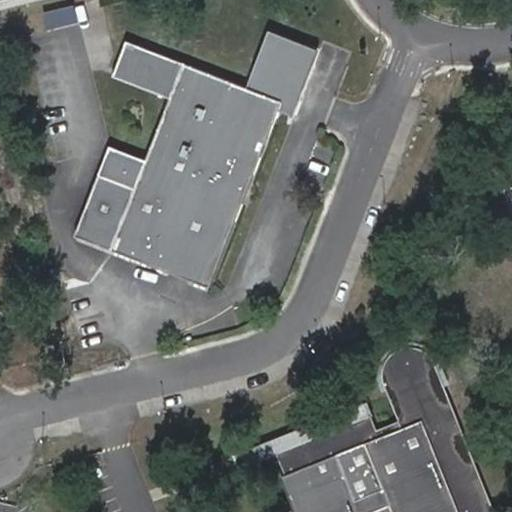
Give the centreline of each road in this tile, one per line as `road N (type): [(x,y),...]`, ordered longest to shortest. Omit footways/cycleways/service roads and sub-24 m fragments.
road 1 (unclassified): [(0,430),(242,367),(273,350),(315,293),(412,29)]
road 2 (unknown): [(174,385),(79,252),(71,218),(82,123)]
